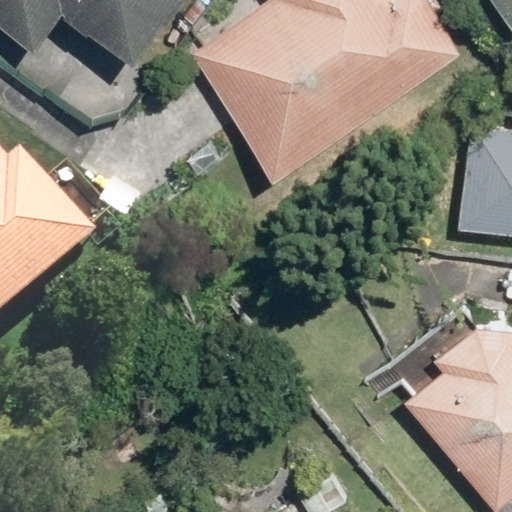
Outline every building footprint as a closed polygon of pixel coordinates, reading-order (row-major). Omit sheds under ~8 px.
[(0,0),(0,4),(44,35),(68,0),(79,0),(144,44),(174,0),(0,0)] [(266,0),(197,46),(278,166),(468,40),(440,0),(266,0)] [(511,124),(475,121),(463,223),(511,228),(511,124)] [(0,163),(0,325),(92,249),(16,159),(4,169),(0,163)] [(454,353),(412,386),(502,499),(511,490),(511,288),(445,341),(454,353)]
